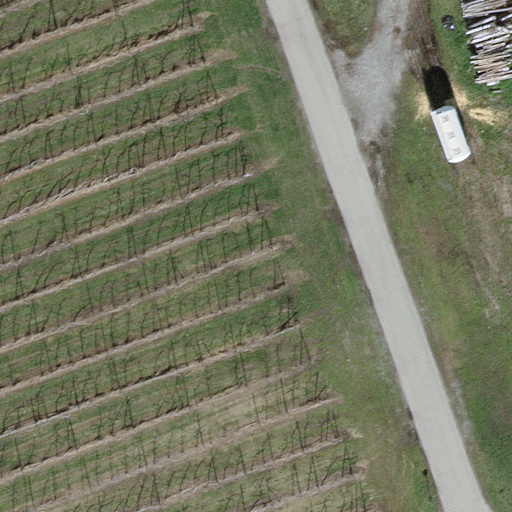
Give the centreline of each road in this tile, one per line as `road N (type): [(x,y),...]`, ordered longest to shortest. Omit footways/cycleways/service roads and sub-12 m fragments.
road 1 (residential): [(285,0),(465,511)]
road 2 (track): [(338,150),(394,21),(395,0)]
